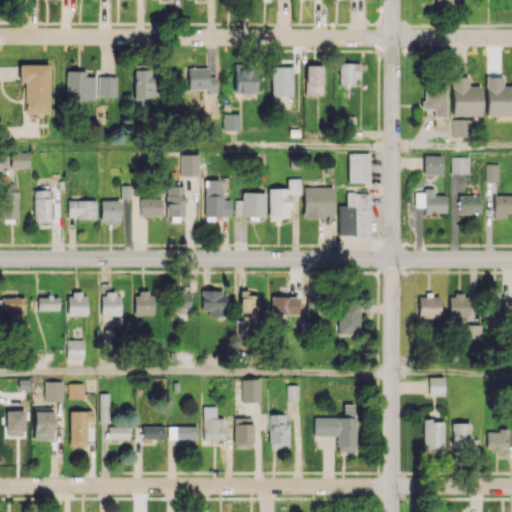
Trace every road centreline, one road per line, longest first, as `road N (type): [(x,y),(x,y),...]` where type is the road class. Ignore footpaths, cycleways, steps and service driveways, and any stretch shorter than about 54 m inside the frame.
road 1 (residential): [(511,38),(0,36)]
road 2 (residential): [(511,486),(0,485)]
road 3 (tertiary): [(511,258),(53,258)]
road 4 (residential): [(393,0),(392,258)]
road 5 (tertiary): [(392,258),(391,511)]
